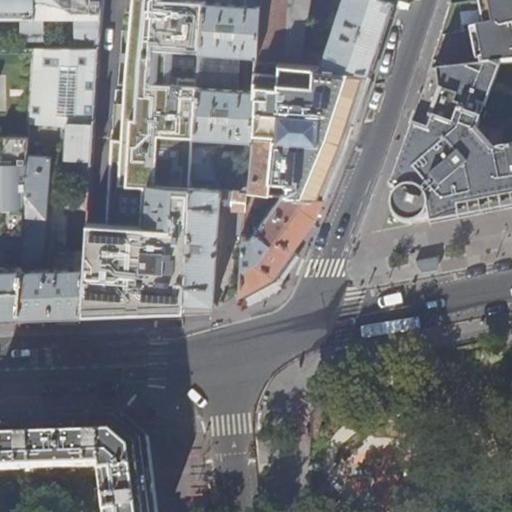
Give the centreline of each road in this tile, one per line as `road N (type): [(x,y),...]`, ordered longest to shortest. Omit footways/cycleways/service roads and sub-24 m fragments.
road 1 (residential): [(418,0),(320,287),(317,321)]
road 2 (secondary): [(222,349),(0,362)]
road 3 (secondary): [(511,284),(317,321)]
road 4 (residential): [(238,511),(222,349)]
